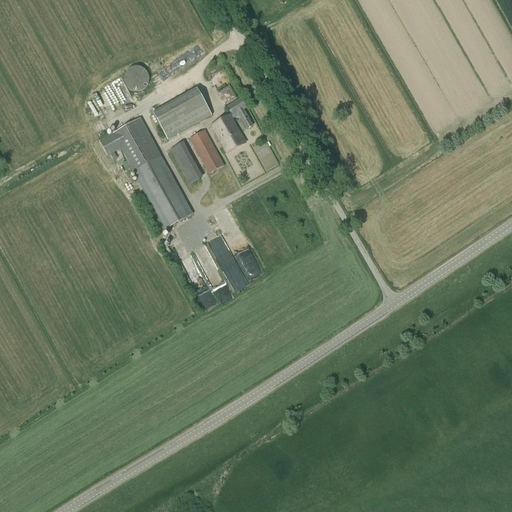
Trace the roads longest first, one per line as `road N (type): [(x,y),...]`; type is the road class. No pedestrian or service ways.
road 1 (tertiary): [(62,511),(393,305)]
road 2 (unclassified): [(393,305),(217,0)]
road 3 (tertiary): [(393,305),(511,224)]
